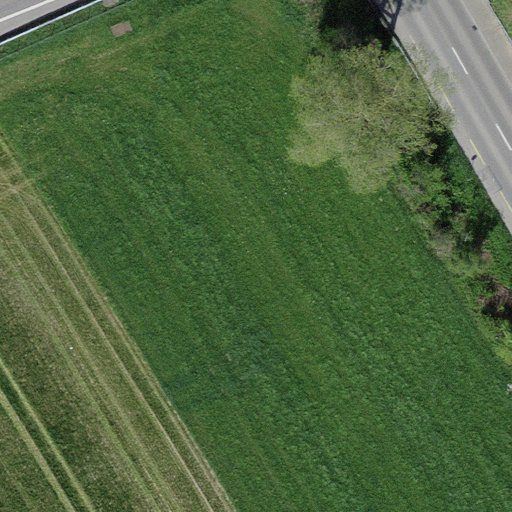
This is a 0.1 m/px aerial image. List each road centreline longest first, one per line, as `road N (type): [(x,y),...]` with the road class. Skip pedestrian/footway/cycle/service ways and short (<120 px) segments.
road 1 (track): [(0,88),(206,0)]
road 2 (tertiary): [(425,0),(511,148)]
